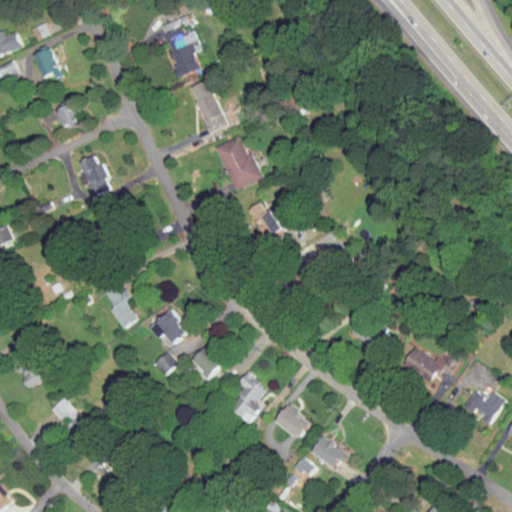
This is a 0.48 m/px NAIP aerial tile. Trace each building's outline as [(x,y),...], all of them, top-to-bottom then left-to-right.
[(188,61),(181,40),(187,38),(182,23),(173,26),(168,12),(150,18),(167,69),(188,61)] [(38,28),(33,16),(21,21),(26,33),(38,28)] [(0,26),(0,44),(10,41),(4,25),(0,26)] [(50,70),(40,41),(23,47),(30,70),(43,66),(45,71),(50,70)] [(180,79),(196,126),(214,119),(197,73),(180,79)] [(45,102),(55,122),(69,116),(60,96),(45,102)] [(251,171),(240,146),(236,148),(228,130),(205,140),(223,183),(251,171)] [(68,154),(83,188),(97,182),(93,172),(96,171),(89,156),(86,157),(81,148),(68,154)] [(236,203),(255,232),(271,221),(259,202),(255,205),(248,195),(236,203)] [(93,282),(103,300),(100,302),(111,321),(125,313),(117,300),(122,297),(109,274),(93,282)] [(175,327),(166,315),(169,313),(161,303),(139,319),(148,332),(155,327),(162,336),(175,327)] [(366,324),(345,316),(340,328),(361,337),(366,324)] [(211,356),(194,339),(180,354),(198,370),(211,356)] [(17,381),(36,372),(22,341),(2,350),(17,381)] [(424,354),(403,341),(392,357),(419,374),(428,361),(439,368),(449,353),(431,342),(424,354)] [(167,358),(157,345),(143,355),(153,368),(167,358)] [(227,377),(234,382),(219,401),(239,416),(251,401),(244,396),(255,382),(235,366),(227,377)] [(478,417),(494,393),(479,383),(475,390),(464,383),(454,398),(472,410),(470,413),(478,417)] [(39,403),(62,428),(75,416),(52,391),(39,403)] [(265,416),(289,431),(300,413),(276,398),(265,416)] [(511,411),(507,409),(496,428),(511,437),(511,411)] [(301,446),(323,460),(328,453),(333,456),(339,447),(311,429),(301,446)] [(445,511),(446,511),(422,499),(415,511),(445,511)] [(263,511),(276,511),(279,507),(268,502),(263,511)]
